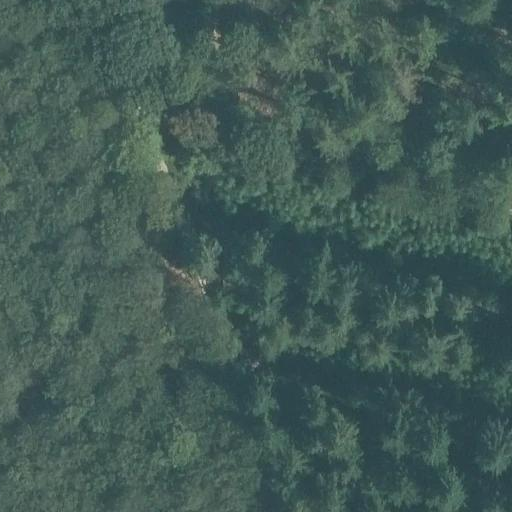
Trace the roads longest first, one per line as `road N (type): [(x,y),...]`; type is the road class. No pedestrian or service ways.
road 1 (track): [(158,137),(292,511)]
road 2 (track): [(158,137),(511,215)]
road 3 (track): [(105,0),(158,137)]
